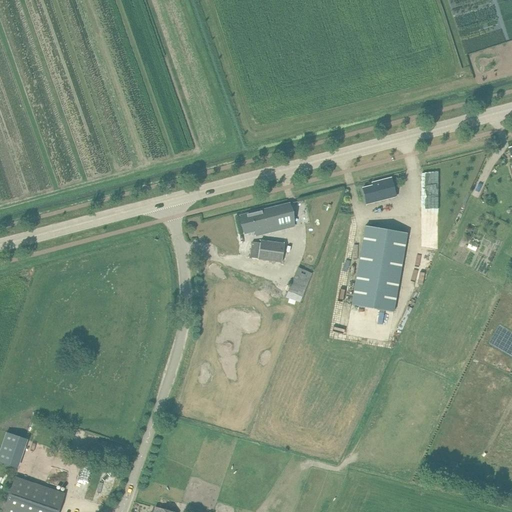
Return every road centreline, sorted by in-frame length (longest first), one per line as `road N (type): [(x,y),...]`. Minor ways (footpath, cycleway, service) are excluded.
road 1 (secondary): [(169,199),(511,109)]
road 2 (unclassified): [(121,511),(184,316),(173,216)]
road 3 (secondary): [(0,245),(169,199)]
